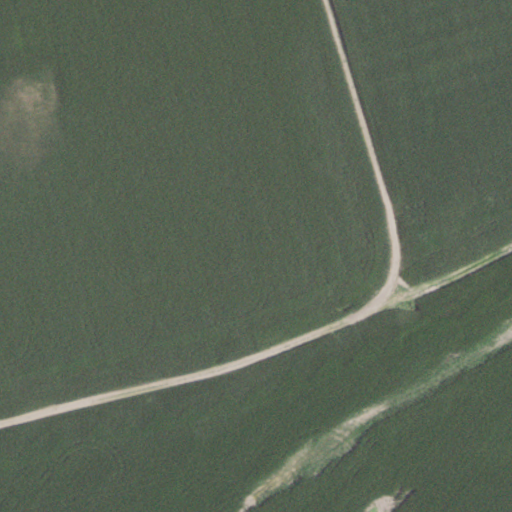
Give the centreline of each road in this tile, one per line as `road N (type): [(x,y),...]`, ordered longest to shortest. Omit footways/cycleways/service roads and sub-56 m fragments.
road 1 (track): [(0,421),(231,364),(356,313),(379,291),(392,262),(388,214),(323,0)]
road 2 (track): [(511,238),(421,286),(379,291)]
